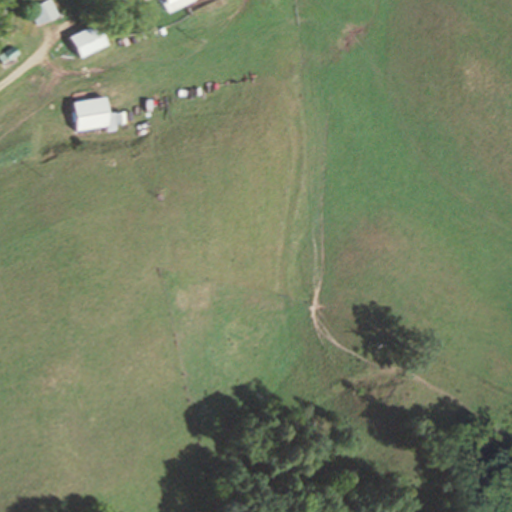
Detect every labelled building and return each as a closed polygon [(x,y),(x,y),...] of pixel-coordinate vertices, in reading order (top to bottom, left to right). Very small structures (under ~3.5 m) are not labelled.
[(42,0),(52,0),(60,15),(39,25),(30,6),(42,0)] [(187,0),(167,11),(162,2),(160,3),(158,0),(187,0)] [(68,34),(83,27),(80,21),(91,15),(105,44),(79,56),(68,34)] [(0,58),(0,51),(15,43),(20,52),(9,58),(10,60),(3,64),(0,58)] [(72,100),(105,94),(108,112),(125,109),(127,120),(118,122),(119,129),(110,130),(108,124),(78,130),(72,100)] [(136,99),(143,98),(144,115),(137,115),(136,99)]
